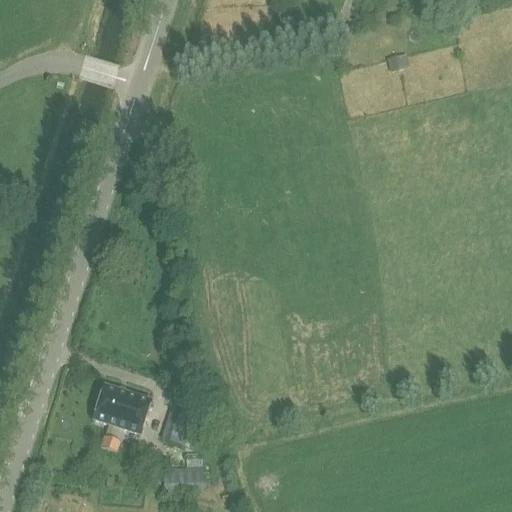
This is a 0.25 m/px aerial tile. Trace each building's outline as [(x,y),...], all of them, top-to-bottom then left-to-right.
[(408,69),(404,56),(387,61),(391,74),(408,69)] [(139,436),(150,402),(104,387),(93,421),(108,426),(124,431),(139,436)] [(187,448),(192,433),(195,423),(168,415),(160,439),(187,448)] [(105,438),(104,437),(100,449),(116,454),(120,442),(105,438)] [(164,491),(203,490),(202,470),(164,470),(164,491)]
